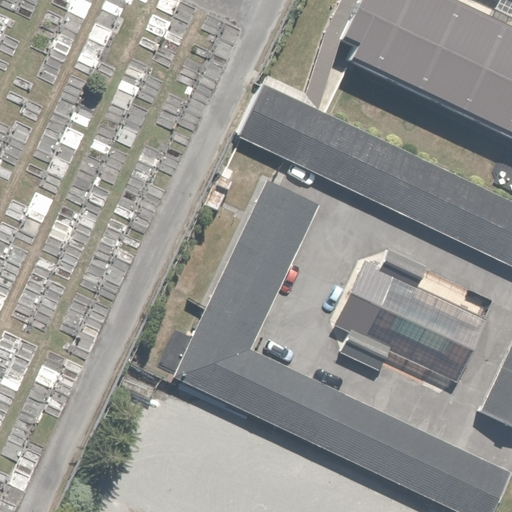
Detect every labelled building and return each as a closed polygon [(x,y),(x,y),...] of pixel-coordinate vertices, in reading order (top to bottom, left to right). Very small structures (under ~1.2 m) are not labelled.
[(511,138),(511,0),(496,0),(493,8),(476,0),(354,0),(337,36),(351,43),(345,55),(511,138)] [(511,202),(258,80),(231,136),(511,271),(511,202)] [(312,203),(263,180),(171,378),(461,511),(490,511),(508,473),(243,351),(312,203)] [(375,269),(362,262),(330,328),(343,334),(333,354),(375,374),(385,352),(451,384),(482,319),(415,286),(424,268),(385,249),(375,269)] [(511,325),(475,413),(486,418),(481,430),(510,442),(511,438),(511,325)]
